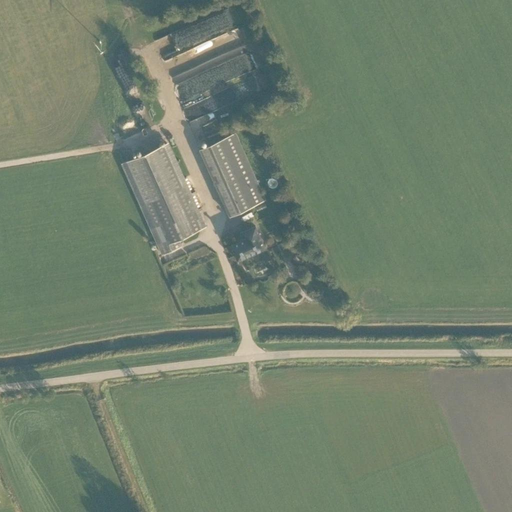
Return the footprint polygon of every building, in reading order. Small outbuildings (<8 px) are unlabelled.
[(190,118),(263,91),(246,45),(243,46),(236,27),(209,36),(217,59),(174,75),(177,83),(214,70),(222,91),(185,105),(190,118)] [(126,86),(139,84),(137,75),(124,77),(126,86)] [(265,199),(235,132),(200,148),(229,215),(265,199)] [(204,226),(167,143),(123,162),(149,220),(147,221),(162,254),(181,245),(178,238),(204,226)] [(265,247),(255,225),(241,231),(244,239),(231,245),(238,259),(265,247)] [(170,275),(206,261),(203,254),(213,250),(210,245),(166,262),(170,275)]
